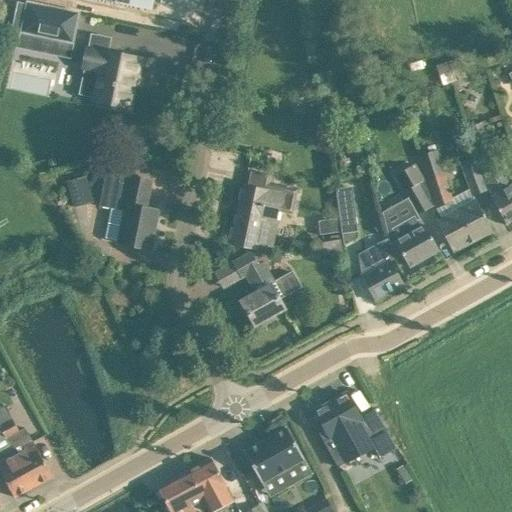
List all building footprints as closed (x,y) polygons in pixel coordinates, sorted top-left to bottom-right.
[(102,0),(151,10),(153,0),(102,0)] [(17,2),(13,26),(23,28),(22,32),(72,42),(78,13),(28,3),(27,4),(17,2)] [(85,67),(79,94),(95,97),(94,100),(98,101),(97,105),(110,108),(111,103),(128,107),(135,75),(137,76),(141,59),(107,52),(110,38),(92,35),(89,50),(87,49),(83,66),(85,67)] [(458,79),(458,80),(459,80),(465,78),(458,58),(436,66),(442,85),(458,79)] [(361,74),(347,78),(353,98),(366,94),(361,74)] [(458,80),(452,82),(454,90),(461,88),(459,80),(458,80)] [(395,85),(381,89),(384,98),(398,94),(395,85)] [(324,116),(298,119),(301,139),(327,136),(324,116)] [(467,128),(471,139),(491,196),(506,224),(511,220),(511,184),(507,187),(503,173),(508,171),(499,145),(488,148),(480,123),(467,128)] [(437,210),(441,218),(437,220),(454,252),(492,232),(469,189),(452,198),(434,146),(430,148),(431,152),(419,156),(431,191),(436,205),(437,210)] [(473,195),(487,189),(474,158),(461,164),(473,195)] [(416,164),(415,163),(405,169),(395,174),(418,215),(432,207),(436,205),(431,191),(418,169),(416,164)] [(121,175),(106,172),(99,207),(112,209),(106,239),(119,242),(119,244),(150,250),(151,245),(153,245),(155,236),(153,235),(158,211),(146,208),(152,181),(130,176),(130,178),(121,176),(121,175)] [(86,176),(66,182),(73,207),(93,201),(86,176)] [(268,184),(267,190),(244,186),(232,244),(255,249),(256,244),(270,247),(278,211),(293,213),(297,190),(268,184)] [(353,201),(338,203),(342,233),(344,248),(358,240),(357,231),(353,201)] [(409,267),(439,250),(424,225),(420,218),(417,220),(414,216),(391,229),(398,240),(395,242),(409,267)] [(339,221),(315,224),(317,239),(341,236),(339,221)] [(387,238),(358,254),(361,274),(360,275),(375,302),(404,285),(391,261),(394,260),(390,248),(388,243),(387,238)] [(285,308),(280,300),(301,287),(292,271),(274,281),(264,262),(258,265),(251,253),(233,263),(241,277),(246,274),(256,292),(240,301),(254,326),(285,308)] [(342,300),(330,306),(336,319),(348,313),(342,300)] [(346,393),(316,410),(325,426),(318,430),(339,468),(375,448),(381,458),(396,449),(374,409),(359,417),(356,411),(346,393)] [(0,428),(16,456),(32,486),(51,476),(32,442),(24,429),(19,432),(5,406),(0,408),(0,428)] [(287,427),(244,451),(262,483),(279,473),(287,487),(312,473),(304,459),(287,427)] [(0,472),(13,497),(32,486),(16,456),(0,428),(0,472)] [(189,470),(203,499),(204,498),(210,511),(212,511),(234,501),(211,458),(189,470)] [(193,511),(191,506),(203,499),(189,470),(157,487),(170,511),(193,511)] [(326,498),(304,510),(305,511),(331,511),(333,511),(326,498)]
